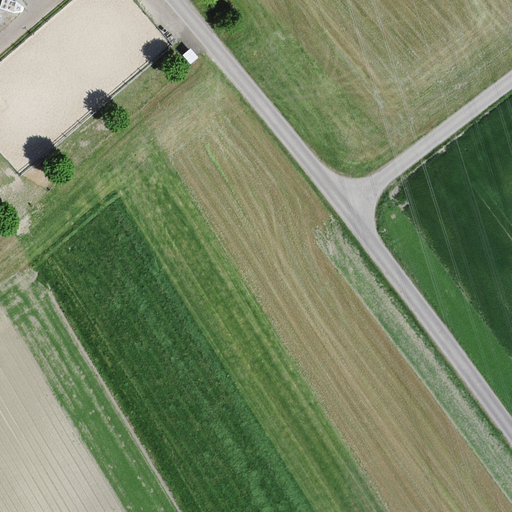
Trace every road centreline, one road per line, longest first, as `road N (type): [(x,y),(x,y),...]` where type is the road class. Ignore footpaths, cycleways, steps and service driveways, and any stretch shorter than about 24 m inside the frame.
road 1 (unclassified): [(352,199),(511,422)]
road 2 (unclassified): [(352,199),(180,0)]
